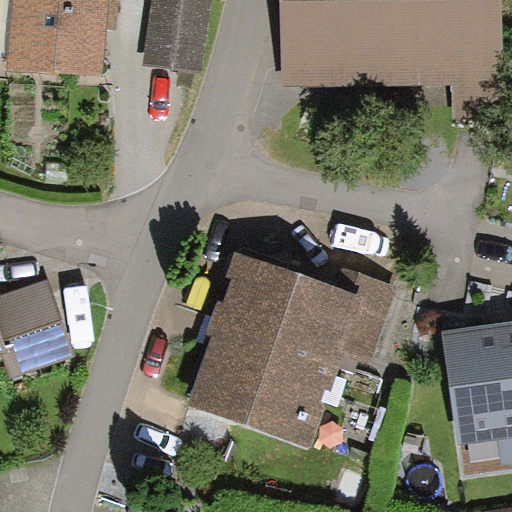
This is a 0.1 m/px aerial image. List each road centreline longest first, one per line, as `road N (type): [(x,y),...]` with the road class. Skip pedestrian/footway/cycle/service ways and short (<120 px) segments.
road 1 (residential): [(157,260),(201,179),(254,0)]
road 2 (residential): [(83,511),(157,260)]
road 3 (residential): [(157,260),(0,222)]
